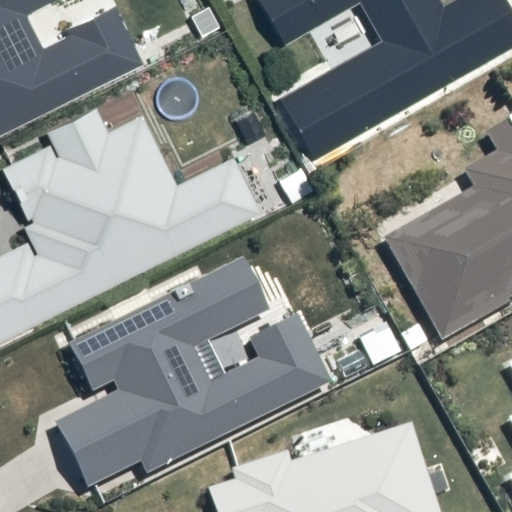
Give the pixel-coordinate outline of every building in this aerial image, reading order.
[(0,0),(0,134),(141,65),(113,8),(65,32),(68,37),(40,50),(25,18),(53,5),(50,0),(0,0)] [(262,0),(287,40),(353,0),(359,0),(384,41),(287,99),(320,155),(511,40),(511,0),(456,0),(449,4),(446,0),(262,0)] [(28,245),(0,258),(0,343),(262,216),(233,157),(174,186),(141,119),(104,137),(92,112),(43,135),(49,147),(0,171),(28,227),(21,231),(28,245)] [(443,339),(511,297),(511,123),(492,135),(501,149),(471,166),(482,185),(386,243),(443,339)] [(112,395),(50,424),(82,490),(135,465),(141,476),(327,387),(295,319),(243,343),(253,365),(205,388),(187,350),(264,313),(239,262),(57,348),(82,399),(108,387),(112,395)] [(228,483),(202,491),(208,511),(434,511),(408,426),(287,463),(283,453),(224,471),(228,483)]
